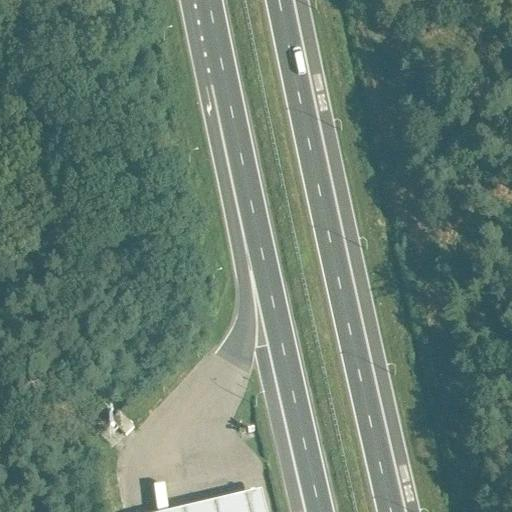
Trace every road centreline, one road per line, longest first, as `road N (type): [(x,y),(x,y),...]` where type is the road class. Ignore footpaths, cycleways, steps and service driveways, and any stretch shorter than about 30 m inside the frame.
road 1 (trunk): [(395,511),(280,0)]
road 2 (trunk): [(254,220),(320,511)]
road 3 (trunk): [(211,0),(254,220)]
road 4 (trunk): [(254,220),(248,334),(229,376)]
